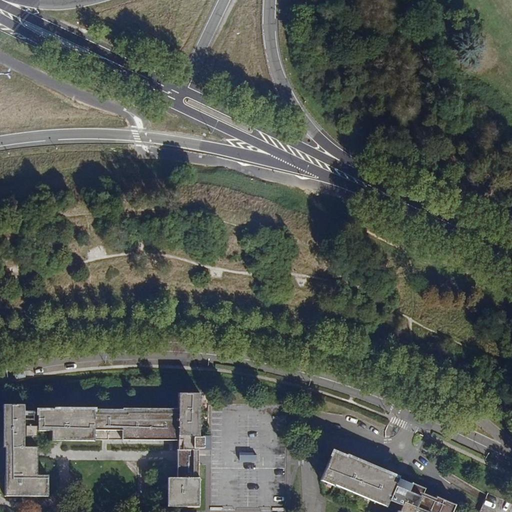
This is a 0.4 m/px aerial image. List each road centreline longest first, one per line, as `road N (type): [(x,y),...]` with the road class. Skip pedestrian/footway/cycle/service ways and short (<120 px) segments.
road 1 (tertiary): [(414,415),(295,367),(207,353),(111,351),(0,369)]
road 2 (primary): [(0,141),(139,136),(347,182)]
road 3 (primary): [(404,194),(300,118),(272,56),(270,0)]
road 4 (primary): [(404,194),(178,88)]
road 5 (primary): [(148,88),(347,182)]
road 6 (residential): [(318,511),(307,426),(319,417),(400,448)]
road 7 (primary): [(347,182),(511,259)]
road 8 (residential): [(511,450),(432,385),(418,390),(414,415)]
road 9 (residential): [(230,511),(232,413),(266,412)]
road 10 (primary): [(511,247),(404,194)]
